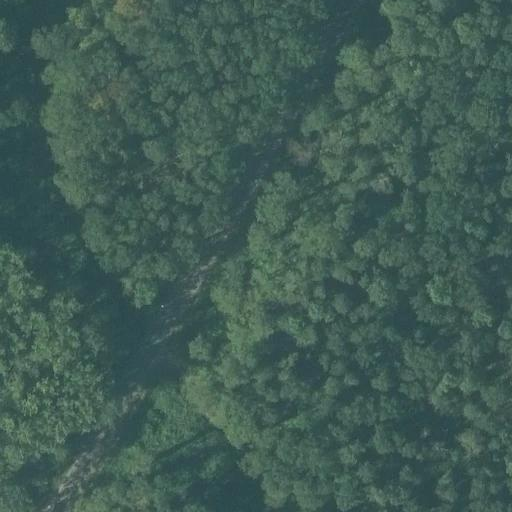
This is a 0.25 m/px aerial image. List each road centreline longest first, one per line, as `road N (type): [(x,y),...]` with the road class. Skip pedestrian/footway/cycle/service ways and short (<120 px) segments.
road 1 (unclassified): [(57,511),(350,0)]
road 2 (track): [(275,511),(89,245),(51,118),(34,0)]
